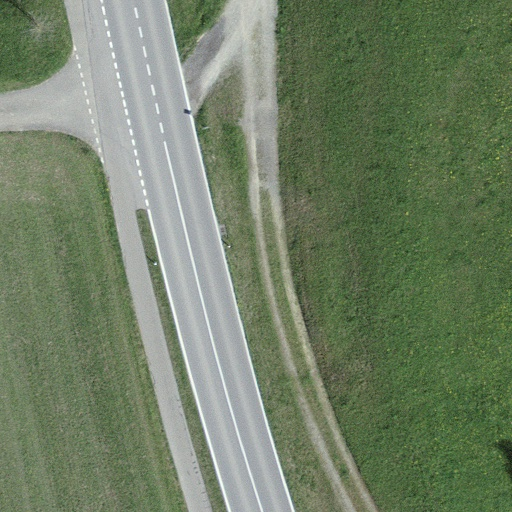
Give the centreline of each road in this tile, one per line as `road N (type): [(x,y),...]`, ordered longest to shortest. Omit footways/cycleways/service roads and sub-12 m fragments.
road 1 (track): [(367,511),(311,406),(277,272),(255,116),(253,0)]
road 2 (secondary): [(133,0),(201,317),(261,511)]
road 3 (track): [(155,106),(0,112)]
